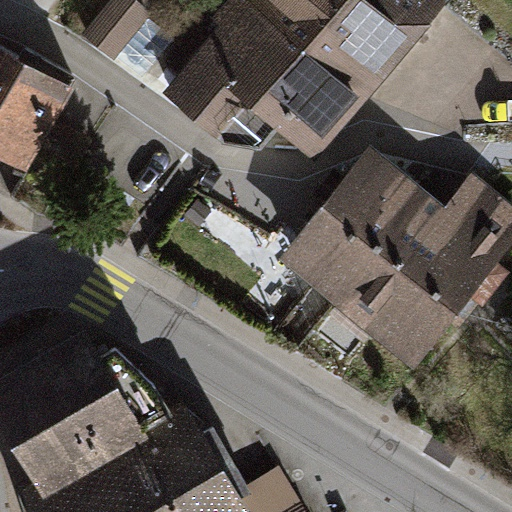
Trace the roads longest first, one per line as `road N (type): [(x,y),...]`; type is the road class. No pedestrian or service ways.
road 1 (unclassified): [(0,273),(33,270),(103,288),(459,511)]
road 2 (residential): [(0,13),(204,151),(310,164),(368,132)]
road 3 (track): [(368,132),(454,153),(511,156)]
